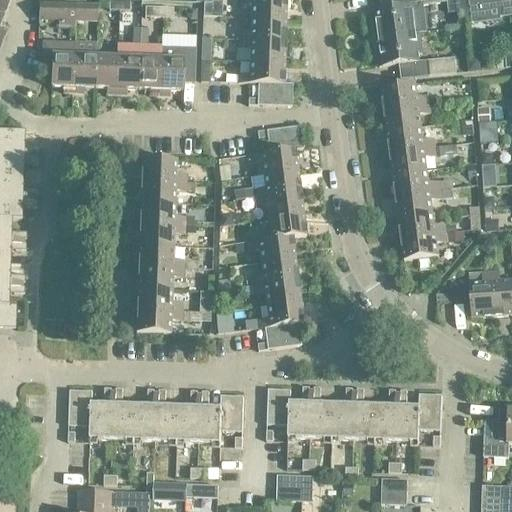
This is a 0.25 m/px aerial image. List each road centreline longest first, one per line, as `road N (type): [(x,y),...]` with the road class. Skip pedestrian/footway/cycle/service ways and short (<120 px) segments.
road 1 (residential): [(50,128),(336,117)]
road 2 (residential): [(395,305),(371,265),(347,194),(336,117)]
road 3 (residential): [(59,374),(258,373)]
road 4 (residential): [(258,373),(344,354),(395,305)]
road 5 (residential): [(453,503),(458,358)]
road 6 (residential): [(44,511),(59,374)]
